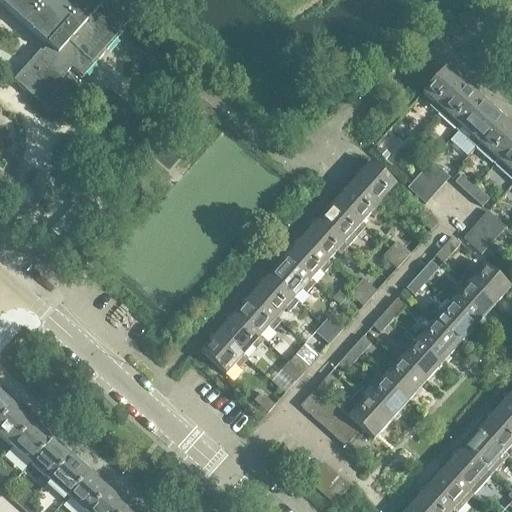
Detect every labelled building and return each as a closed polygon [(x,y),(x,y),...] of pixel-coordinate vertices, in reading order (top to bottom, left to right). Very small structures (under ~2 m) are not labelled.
[(0,0),(0,5),(47,47),(41,54),(39,52),(13,81),(43,108),(69,78),(65,75),(71,69),(82,79),(128,28),(96,0),(0,0)] [(422,94),(423,95),(432,103),(428,107),(437,116),(464,86),(444,68),(422,94)] [(483,103),(464,86),(437,116),(438,116),(442,112),(451,120),(447,124),(456,133),(483,103)] [(128,109),(109,92),(97,107),(116,123),(128,109)] [(483,103),(456,133),(460,129),(470,137),(466,141),(475,150),(502,120),(483,103)] [(511,129),(502,120),(475,150),(479,146),(489,154),(485,159),(494,167),(511,146),(511,129)] [(511,146),(494,167),(495,168),(499,163),(508,172),(504,176),(511,182),(511,146)] [(440,188),(448,178),(431,162),(422,172),(440,188)] [(399,190),(370,164),(352,183),(382,210),(382,209),(377,205),(386,196),(390,200),(399,190)] [(440,188),(422,172),(414,181),(432,197),(440,188)] [(468,196),(475,188),(461,176),(454,183),(468,196)] [(432,197),(414,181),(407,189),(424,205),(432,197)] [(382,210),(352,183),(335,202),(365,228),(361,224),(369,215),(374,219),(382,210)] [(468,196),(481,208),(488,200),(475,188),(468,196)] [(365,228),(335,202),(319,221),(348,247),(365,228)] [(83,211),(75,205),(51,232),(58,239),(83,211)] [(417,220),(431,232),(437,225),(424,212),(417,220)] [(487,213),(478,222),(496,238),(504,229),(487,213)] [(348,247),(319,221),(302,240),(331,266),(332,265),(328,260),(335,252),(340,256),(348,247)] [(478,222),(470,231),(488,247),(496,238),(478,222)] [(470,231),(462,239),(480,255),(488,247),(470,231)] [(448,259),(460,245),(452,238),(440,252),(448,259)] [(331,266),(302,240),(285,259),(314,285),(315,284),(311,279),(319,270),(324,274),(331,266)] [(403,263),(410,255),(396,243),(389,250),(403,263)] [(403,263),(389,250),(382,258),(396,271),(403,263)] [(314,285),(285,259),(268,278),(297,304),(298,303),(293,299),(301,290),(306,294),(314,285)] [(438,270),(430,263),(418,277),(425,284),(438,270)] [(509,289),(484,267),(475,277),(470,273),(462,282),(491,308),(509,289)] [(425,284),(418,277),(406,290),(414,297),(425,284)] [(297,304),(268,278),(251,297),(280,323),(282,321),(277,317),(284,309),(289,313),(297,304)] [(369,300),(376,293),(363,280),(356,288),(369,300)] [(491,308),(462,282),(461,283),(465,287),(458,296),(453,292),(445,301),(474,327),(491,308)] [(369,300),(356,288),(349,296),(362,308),(369,300)] [(280,323),(251,297),(234,316),(263,342),(264,341),(260,336),(268,327),(273,331),(280,323)] [(404,308),(396,301),(384,314),(391,321),(404,308)] [(437,311),(428,320),(457,346),(474,327),(445,301),(444,303),(448,307),(441,315),(437,311)] [(391,321),(384,314),(372,328),(379,335),(391,321)] [(234,316),(217,335),(242,356),(251,346),(256,350),(263,342),(234,316)] [(335,338),(342,331),(328,319),(322,326),(335,338)] [(457,346),(428,320),(427,321),(432,325),(424,333),(420,330),(411,339),(441,365),(457,346)] [(335,338),(322,326),(314,334),(328,346),(335,338)] [(242,356),(217,335),(200,354),(224,376),(234,365),(239,369),(246,361),(241,357),(242,356)] [(370,345),(362,338),(350,352),(357,359),(370,345)] [(404,348),(395,358),(424,384),(441,365),(411,339),(411,340),(415,344),(408,352),(404,348)] [(357,359),(350,352),(338,365),(345,372),(357,359)] [(302,376),(308,368),(295,356),(288,364),(302,376)] [(424,384),(395,358),(394,359),(398,363),(390,372),(386,368),(378,377),(407,403),(424,384)] [(302,376),(288,364),(281,371),(295,384),(302,376)] [(300,408),(310,417),(326,399),(324,397),(336,383),(328,376),(300,408)] [(361,396),(365,400),(390,422),(407,403),(378,377),(377,378),(381,382),(374,390),(369,386),(361,396)] [(253,402),(267,414),(274,406),(261,394),(253,402)] [(511,394),(495,413),(511,428),(511,394)] [(0,423),(14,408),(0,395),(0,423)] [(326,399),(310,417),(318,424),(334,406),(326,399)] [(352,406),(344,415),(343,416),(351,423),(360,431),(373,442),(390,422),(365,400),(356,410),(352,406)] [(334,406),(318,424),(327,432),(343,414),(334,406)] [(14,408),(0,423),(0,438),(12,449),(33,425),(14,408)] [(511,428),(495,413),(478,432),(508,459),(509,458),(504,453),(511,446),(511,428)] [(343,414),(327,432),(336,440),(351,423),(343,416),(344,415),(343,414)] [(351,423),(336,440),(345,448),(360,431),(351,423)] [(33,425),(12,449),(30,466),(52,442),(33,425)] [(508,459),(478,432),(461,451),(492,478),(492,477),(487,472),(494,464),(500,469),(508,459)] [(52,442),(30,466),(49,483),(71,459),(52,442)] [(492,478),(461,451),(444,469),(475,496),(470,491),(477,484),(482,488),(492,478)] [(71,459),(49,483),(68,500),(90,476),(71,459)] [(306,482),(315,490),(331,472),(322,464),(306,482)] [(475,496),(444,469),(428,488),(454,511),(455,511),(453,510),(461,502),(466,507),(475,496)] [(315,490),(325,499),(341,480),(331,472),(315,490)] [(90,476),(68,500),(81,511),(91,511),(109,493),(90,476)] [(333,506),(349,488),(341,480),(325,499),(333,506)] [(454,511),(428,488),(411,507),(416,511),(454,511)] [(109,493),(91,511),(125,511),(127,509),(109,493)] [(17,495),(11,501),(23,511),(35,498),(34,497),(27,505),(17,495)] [(35,498),(23,511),(35,511),(34,511),(41,503),(35,498)]
